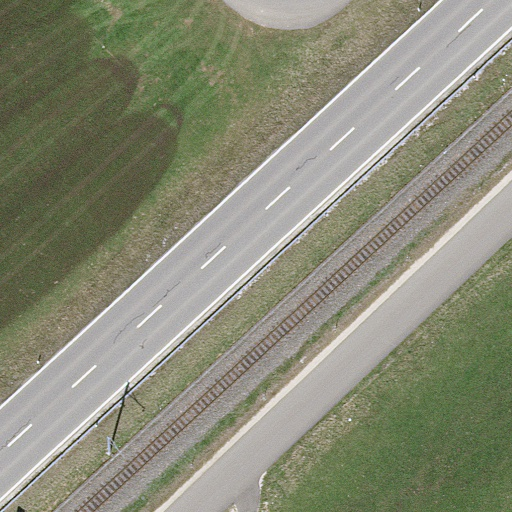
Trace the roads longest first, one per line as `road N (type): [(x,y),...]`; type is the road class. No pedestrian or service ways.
road 1 (primary): [(491,0),(0,452)]
road 2 (unclassified): [(511,205),(190,511)]
